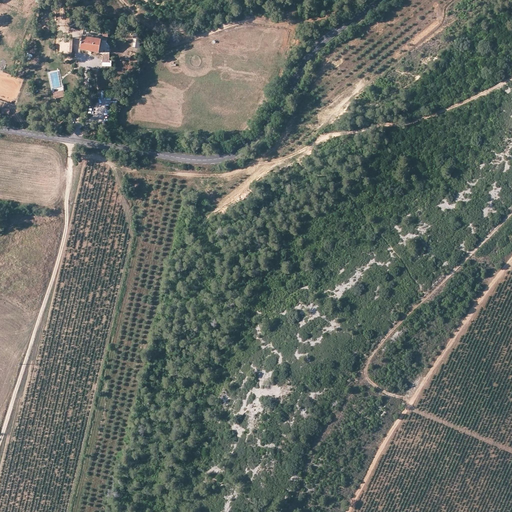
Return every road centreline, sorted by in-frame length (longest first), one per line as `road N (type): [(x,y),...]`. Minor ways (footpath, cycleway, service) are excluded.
road 1 (track): [(511,78),(449,109),(324,135),(301,152),(231,172),(116,170),(86,156),(69,171)]
road 2 (tertiary): [(0,129),(218,160),(268,130),(317,45),(382,0)]
road 3 (track): [(0,440),(67,225),(69,139)]
road 4 (track): [(511,258),(404,410),(346,511)]
